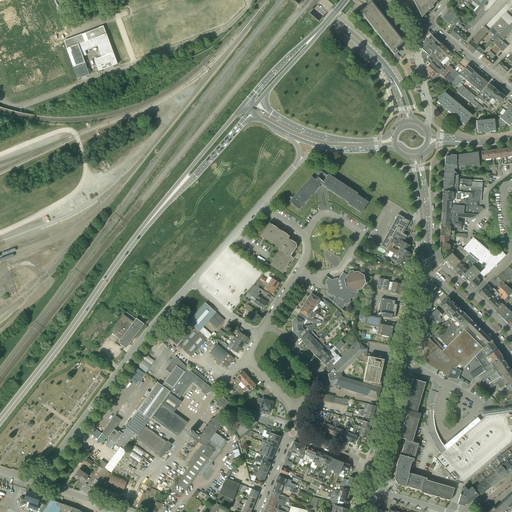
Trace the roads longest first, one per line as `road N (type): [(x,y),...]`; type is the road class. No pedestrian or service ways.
road 1 (secondary): [(177,187),(0,420)]
road 2 (residential): [(247,0),(233,23),(213,34),(15,107),(0,92)]
road 3 (residential): [(37,481),(192,282)]
road 4 (secondary): [(401,122),(383,138),(338,139),(298,128),(257,102)]
road 5 (residential): [(299,270),(311,277),(336,270),(358,241),(355,229),(329,214),(303,233)]
road 6 (residential): [(424,270),(511,357)]
road 7 (secondary): [(396,86),(376,57),(310,0)]
